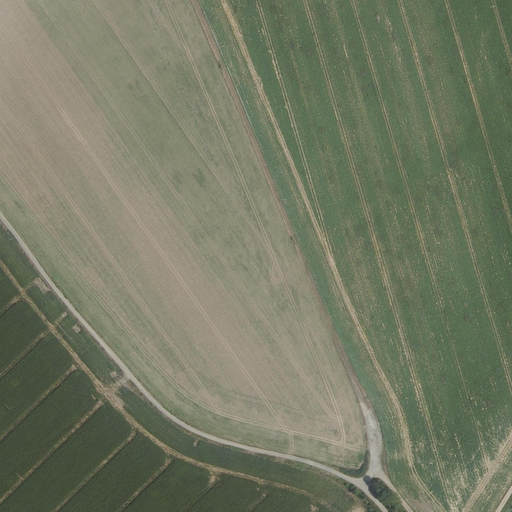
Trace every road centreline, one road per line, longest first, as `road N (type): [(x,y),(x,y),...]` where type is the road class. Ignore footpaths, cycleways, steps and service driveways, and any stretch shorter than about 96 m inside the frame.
road 1 (track): [(371,467),(351,382),(192,0)]
road 2 (track): [(0,221),(165,413),(209,436),(360,484),(384,511)]
